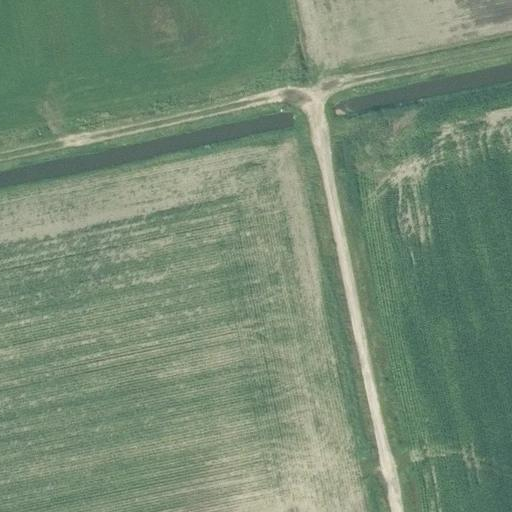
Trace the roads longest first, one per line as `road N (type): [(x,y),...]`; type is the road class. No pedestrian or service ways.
road 1 (track): [(0,157),(511,49)]
road 2 (unclassified): [(395,511),(310,92)]
